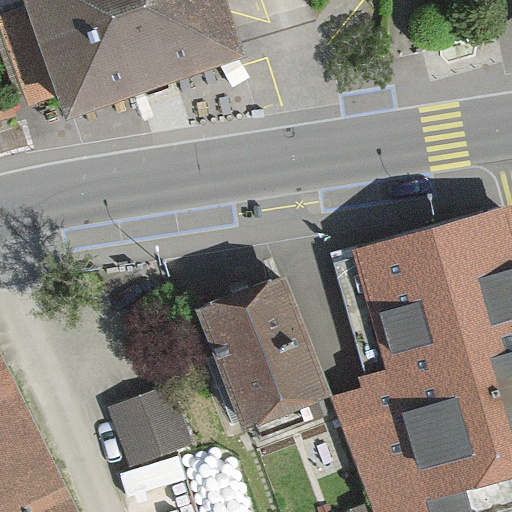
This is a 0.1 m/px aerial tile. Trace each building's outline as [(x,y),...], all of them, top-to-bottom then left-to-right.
[(239,0),(40,0),(86,127),(263,63),(239,0)] [(0,110),(0,132),(21,126),(14,106),(0,110)] [(511,511),(511,213),(363,259),(401,385),(342,403),(375,511),(511,511)] [(180,300),(165,265),(104,290),(118,325),(180,300)] [(296,282),(209,314),(253,432),(340,400),(296,282)] [(80,511),(0,343),(0,511),(80,511)] [(176,389),(116,411),(136,464),(195,443),(176,389)]
